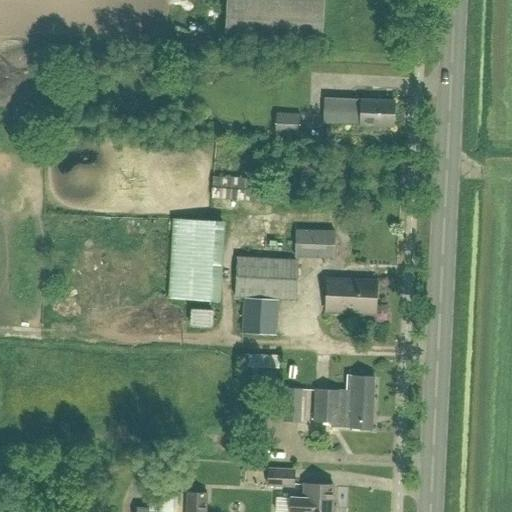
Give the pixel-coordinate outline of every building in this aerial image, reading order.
[(314,37),(316,0),(218,0),(216,29),(314,37)] [(392,127),(394,102),(324,98),(322,123),(392,127)] [(299,136),(300,115),(275,113),(274,135),(299,136)] [(119,164),(118,210),(168,211),(169,165),(119,164)] [(273,194),(274,181),(212,176),(210,199),(261,203),(262,193),(273,194)] [(168,218),(166,298),(216,299),(218,219),(168,218)] [(333,260),(334,232),(296,231),(294,259),(333,260)] [(294,301),(295,295),(296,265),(297,260),(236,258),(236,261),(234,297),(246,298),(244,334),(274,336),(276,300),(294,301)] [(374,313),(375,288),(343,286),(343,283),(329,283),(327,311),(374,313)] [(211,328),(212,312),(192,311),(191,327),(211,328)] [(245,354),(244,367),(276,370),(277,357),(245,354)] [(373,378),(347,377),(346,390),(311,388),(309,423),(333,424),(332,428),(371,430),(373,378)] [(300,416),(301,389),(285,388),(283,415),(300,416)] [(294,471),(268,470),(267,486),(293,487),(294,471)] [(281,499),(280,511),(334,511),(335,506),(332,506),(333,486),(304,485),(303,498),(293,498),(293,499),(281,499)] [(206,511),(207,493),(186,492),(184,511),(206,511)] [(172,511),(176,511),(177,497),(150,496),(149,509),(136,508),(136,511),(172,511)]
